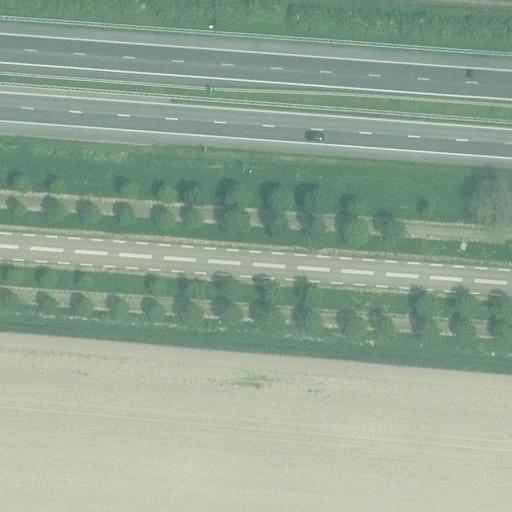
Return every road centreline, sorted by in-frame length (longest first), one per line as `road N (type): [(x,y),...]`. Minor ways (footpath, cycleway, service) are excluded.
road 1 (motorway): [(511,84),(0,47)]
road 2 (motorway): [(0,105),(511,142)]
road 3 (secondary): [(511,282),(0,246)]
